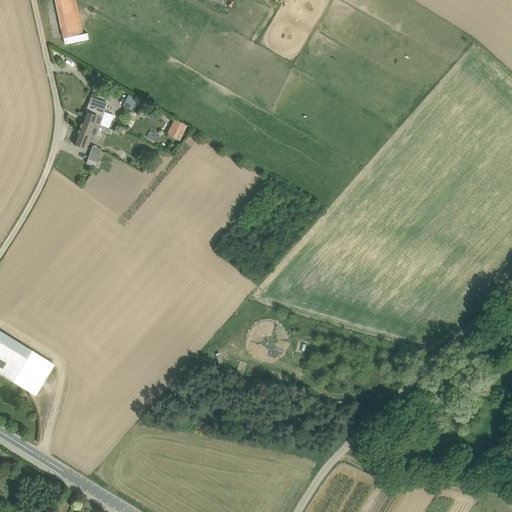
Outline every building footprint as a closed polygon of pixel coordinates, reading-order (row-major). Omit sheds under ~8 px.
[(55,0),(64,38),(83,34),(76,0),(55,0)] [(127,95),(123,106),(132,109),(136,98),(127,95)] [(88,104),(79,129),(89,133),(93,122),(99,125),(99,124),(107,103),(91,97),(88,104)] [(109,127),(114,115),(105,111),(100,124),(109,127)] [(180,140),(188,125),(174,118),(167,133),(180,140)] [(79,129),(73,144),(86,149),(91,134),(95,135),(96,134),(103,137),(107,127),(99,124),(99,125),(93,122),(89,133),(79,129)] [(102,148),(93,145),(87,163),(99,167),(101,161),(98,160),(102,148)] [(0,330),(0,372),(13,381),(32,350),(0,330)]
